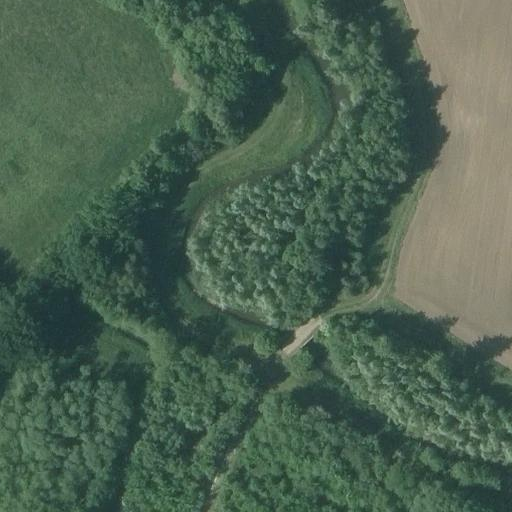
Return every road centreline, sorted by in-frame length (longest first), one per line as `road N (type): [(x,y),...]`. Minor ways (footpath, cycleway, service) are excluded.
road 1 (track): [(498,511),(422,476),(191,332),(165,307),(152,268),(171,190),(265,126),(276,99),(265,40),(250,12),(230,0)]
road 2 (track): [(207,511),(282,350),(313,319),(384,293),(417,258),(450,164),(437,63),(415,0)]
